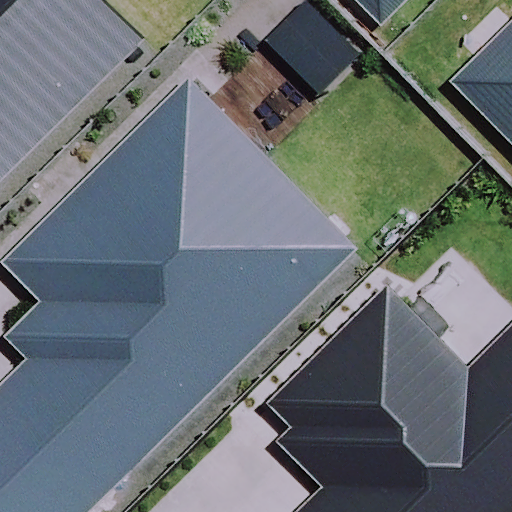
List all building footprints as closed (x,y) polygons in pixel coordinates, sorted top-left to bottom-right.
[(0,0),(0,186),(156,34),(122,0),(0,0)] [(381,0),(396,15),(411,0),(381,0)] [(372,56),(318,2),(280,39),(334,93),(372,56)] [(511,36),(471,77),(511,118),(511,36)] [(97,511),(367,248),(203,83),(21,262),(58,299),(20,336),(45,361),(0,405),(0,506),(5,511),(97,511)] [(511,511),(511,341),(484,368),(404,287),(287,402),(310,425),(296,439),(341,484),(311,511),(511,511)]
